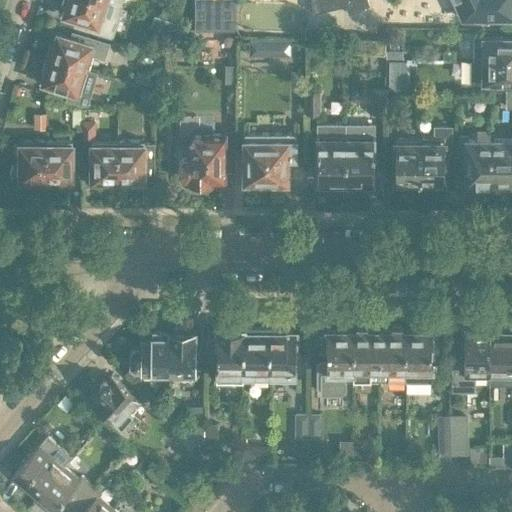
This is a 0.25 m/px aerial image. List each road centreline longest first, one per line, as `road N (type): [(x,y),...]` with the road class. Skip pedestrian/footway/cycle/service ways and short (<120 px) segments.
road 1 (tertiary): [(511,255),(124,254)]
road 2 (residential): [(0,431),(122,292),(124,254)]
road 3 (residential): [(389,481),(257,477),(227,511)]
road 4 (tertiary): [(124,254),(0,253)]
road 5 (residential): [(511,478),(389,481)]
